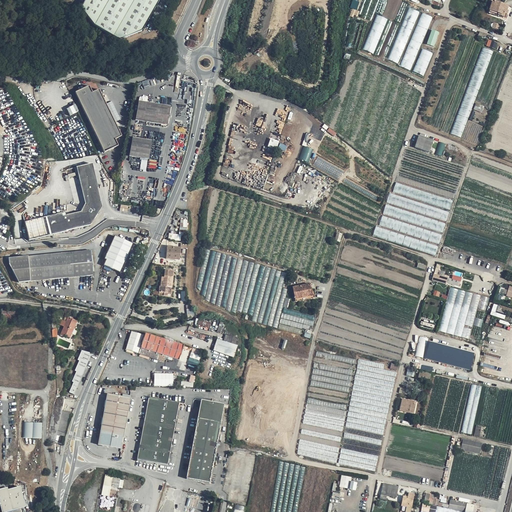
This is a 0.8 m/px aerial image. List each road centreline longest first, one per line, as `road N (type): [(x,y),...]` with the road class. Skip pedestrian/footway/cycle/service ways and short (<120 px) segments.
road 1 (secondary): [(201,104),(173,201),(88,389)]
road 2 (unclassified): [(372,476),(294,459),(292,452),(330,284)]
road 3 (unclassified): [(377,477),(432,259)]
road 4 (residential): [(182,56),(136,81),(0,79)]
road 5 (secondary): [(88,389),(66,449),(59,511)]
road 6 (secondary): [(61,511),(88,389)]
